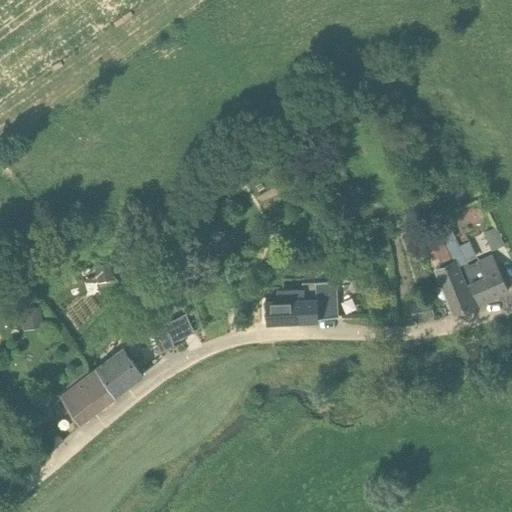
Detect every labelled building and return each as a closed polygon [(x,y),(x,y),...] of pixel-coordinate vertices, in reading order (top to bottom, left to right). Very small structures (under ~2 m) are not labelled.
[(253,149),(256,162),(274,157),(270,144),(253,149)] [(241,158),(245,165),(254,159),(250,152),(241,158)] [(437,219),(441,229),(453,224),(449,214),(437,219)] [(450,228),(440,232),(445,243),(455,239),(450,228)] [(455,248),(459,258),(462,264),(476,257),(470,241),(455,248)] [(381,245),(369,248),(371,260),(383,257),(381,245)] [(509,291),(501,273),(493,254),(477,260),(483,276),(469,282),(470,284),(479,304),(509,291)] [(454,313),(479,304),(470,284),(467,286),(458,265),(462,264),(459,258),(435,269),(454,313)] [(108,264),(93,268),(98,283),(112,279),(108,264)] [(278,301),(265,302),(266,322),(338,318),(336,282),(315,283),(315,284),(302,284),(302,291),(277,292),(278,301)] [(410,303),(412,318),(432,316),(430,300),(410,303)] [(23,326),(42,323),(40,307),(20,310),(23,326)] [(171,343),(177,340),(193,333),(184,316),(163,325),(171,343)] [(160,320),(141,328),(131,333),(135,341),(145,337),(144,335),(151,332),(161,353),(173,346),(171,343),(163,325),(160,320)] [(142,375),(130,360),(122,349),(95,370),(115,396),(142,375)] [(79,424),(115,396),(95,370),(59,398),(79,424)] [(48,401),(32,437),(48,454),(63,442),(46,423),(58,414),(48,401)]
